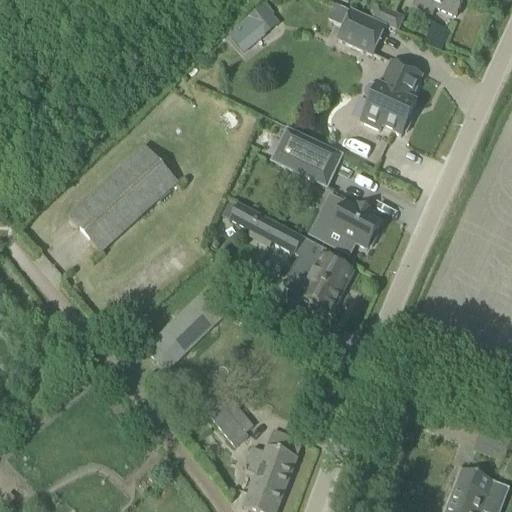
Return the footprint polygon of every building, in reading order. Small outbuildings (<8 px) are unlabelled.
[(411,0),(455,19),(463,0),(411,0)] [(245,22),(227,36),(243,56),(261,42),(260,42),(255,35),(273,19),(272,17),(263,7),(245,22)] [(385,28),(391,15),(374,7),(368,20),(385,28)] [(385,31),(350,14),(337,42),(372,59),(385,31)] [(402,20),(391,15),(385,28),(396,33),(402,20)] [(444,47),(448,36),(436,32),(432,42),(444,47)] [(421,79),(403,71),(390,65),(380,89),(377,88),(377,89),(373,87),(373,88),(371,88),(368,88),(366,89),(365,91),(363,92),(363,94),(362,97),(363,99),(364,102),(366,103),(370,104),(360,125),(379,134),(381,131),(400,139),(416,106),(410,103),(421,79)] [(270,165),(324,190),(339,160),(285,134),(270,165)] [(144,148),(66,219),(101,258),(179,187),(144,148)] [(237,207),(228,224),(250,235),(270,246),(298,261),(289,277),(305,285),(297,301),(331,318),(353,275),(323,259),(326,254),(283,231),(237,207)] [(321,218),(310,239),(348,259),(354,246),(366,252),(368,248),(370,250),(377,237),(374,236),(380,225),(369,220),(371,216),(357,209),(355,212),(344,207),(334,225),(321,218)] [(144,353),(165,375),(231,310),(211,288),(144,353)] [(253,429),(230,402),(209,420),(235,451),(248,440),(244,436),(253,429)] [(248,497),(242,511),(276,511),(302,445),(283,438),(272,434),(264,456),(252,451),(244,473),(256,478),(254,482),(249,480),(243,495),(248,497)] [(454,486),(443,511),(484,511),(489,500),(494,485),(459,472),(454,486)]
